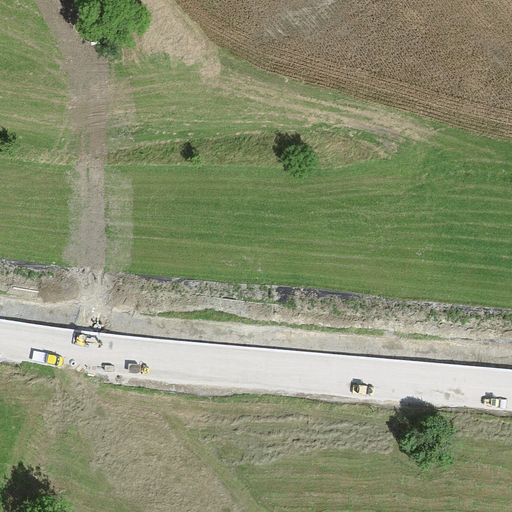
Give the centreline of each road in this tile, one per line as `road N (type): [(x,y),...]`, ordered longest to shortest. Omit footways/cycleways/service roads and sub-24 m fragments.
road 1 (tertiary): [(0,342),(131,366),(511,395)]
road 2 (track): [(0,131),(96,147),(234,130),(316,130)]
road 3 (track): [(131,366),(269,511)]
